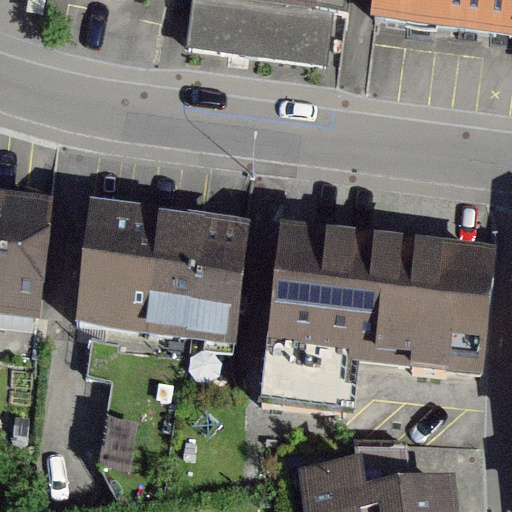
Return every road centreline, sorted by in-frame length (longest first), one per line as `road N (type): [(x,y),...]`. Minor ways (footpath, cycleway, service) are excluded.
road 1 (residential): [(0,88),(132,122),(511,167)]
road 2 (residential): [(511,360),(509,511)]
